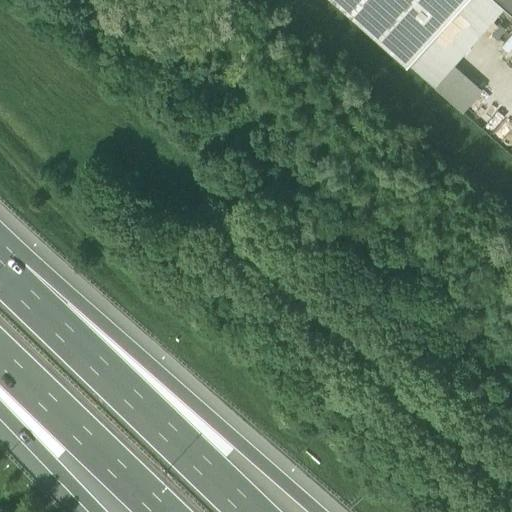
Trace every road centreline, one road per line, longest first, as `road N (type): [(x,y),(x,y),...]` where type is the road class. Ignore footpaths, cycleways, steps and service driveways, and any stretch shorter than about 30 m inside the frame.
road 1 (motorway): [(317,511),(238,443),(6,276)]
road 2 (motorway): [(251,511),(6,276)]
road 3 (motorway): [(0,356),(162,511)]
road 4 (motorway): [(0,399),(96,511)]
